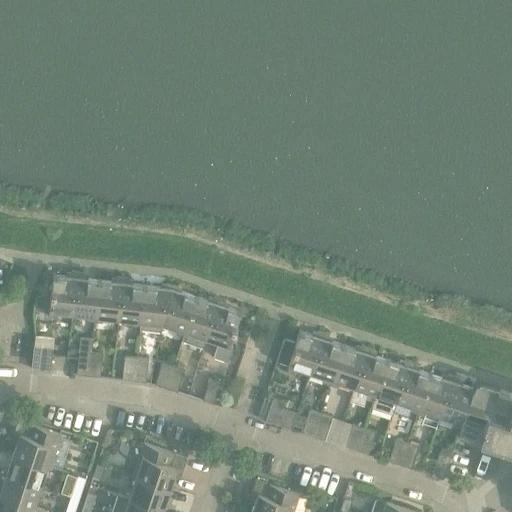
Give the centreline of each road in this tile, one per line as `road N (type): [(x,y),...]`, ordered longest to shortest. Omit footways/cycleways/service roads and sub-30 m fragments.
road 1 (residential): [(456,511),(453,499),(234,428)]
road 2 (residential): [(234,428),(145,396),(0,383)]
